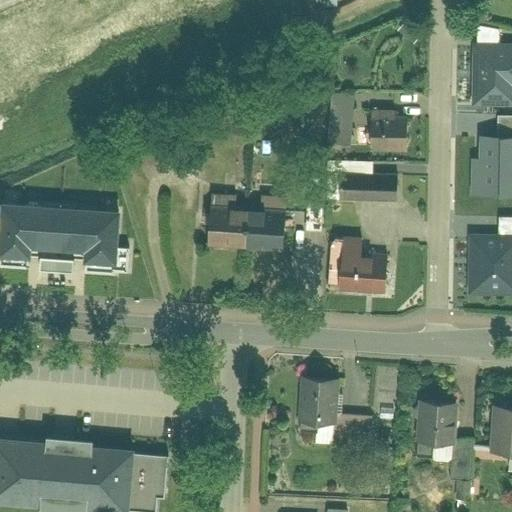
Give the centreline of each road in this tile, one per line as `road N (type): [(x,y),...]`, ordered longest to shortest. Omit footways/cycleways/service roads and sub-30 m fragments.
road 1 (residential): [(435,347),(442,0)]
road 2 (residential): [(234,334),(0,317)]
road 3 (residential): [(435,347),(234,334)]
road 4 (residential): [(230,511),(234,334)]
